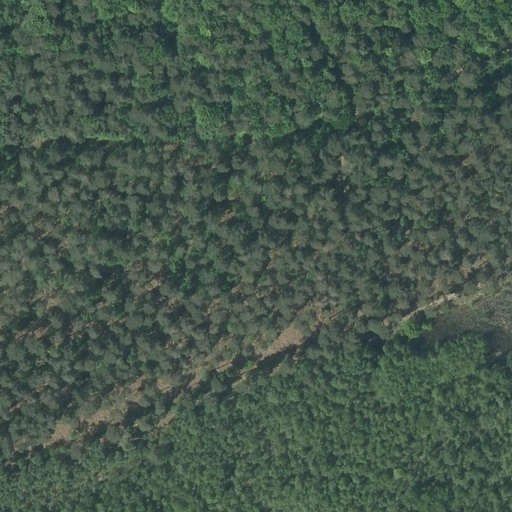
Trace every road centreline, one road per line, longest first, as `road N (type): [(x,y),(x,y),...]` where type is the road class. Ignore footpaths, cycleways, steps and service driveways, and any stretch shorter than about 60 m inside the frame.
road 1 (track): [(0,124),(189,123),(369,104),(511,44)]
road 2 (track): [(365,326),(339,107)]
road 3 (track): [(511,265),(365,326)]
